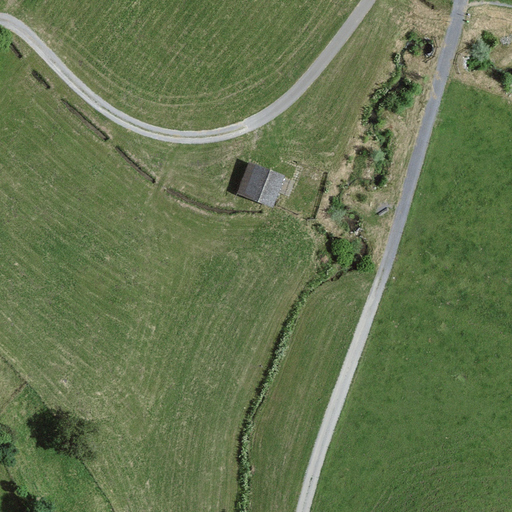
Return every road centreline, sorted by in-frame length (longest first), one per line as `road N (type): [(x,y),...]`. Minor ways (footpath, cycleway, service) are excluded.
road 1 (track): [(302,511),(387,263),(461,0)]
road 2 (residential): [(0,18),(28,34),(111,113),(153,131),(199,136),(275,109),(371,0)]
